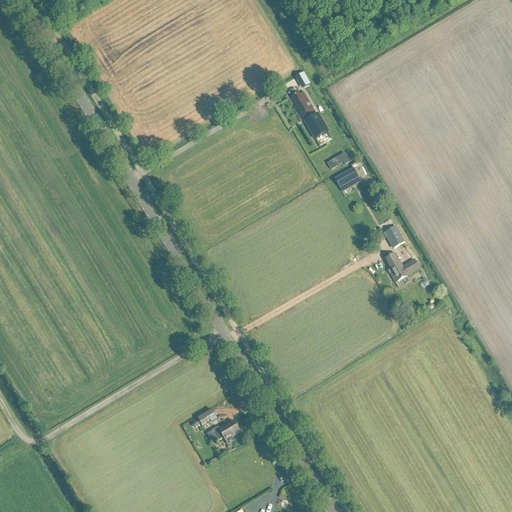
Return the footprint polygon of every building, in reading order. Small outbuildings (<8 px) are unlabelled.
[(313,118),(311,116),(315,114),(303,94),(300,96),(299,94),(291,99),(297,108),(295,109),(302,121),(307,118),(309,121),(306,123),(316,140),(328,133),(318,116),(313,118)] [(345,154),(340,157),(345,166),(350,163),(345,154)] [(359,179),(354,170),(335,180),(340,189),(359,179)] [(405,244),(396,228),(384,235),(393,250),(396,248),(405,244)] [(389,272),(396,284),(420,271),(415,262),(403,269),(396,255),(386,260),(392,270),(389,272)] [(212,411),(198,420),(202,427),(216,418),(212,411)] [(219,442),(224,439),(228,445),(234,442),(232,438),(240,433),(234,423),(220,431),(218,428),(212,432),(217,441),(218,440),(219,442)]
